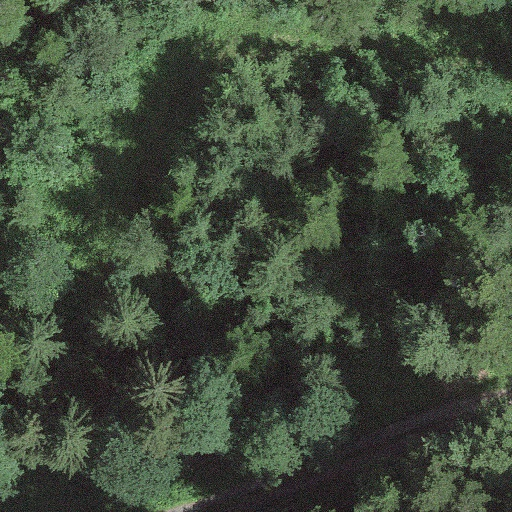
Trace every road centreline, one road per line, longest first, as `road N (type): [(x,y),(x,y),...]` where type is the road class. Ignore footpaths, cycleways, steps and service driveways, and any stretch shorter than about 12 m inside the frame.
road 1 (track): [(0,307),(110,253),(135,211),(145,142),(177,90),(230,51),(289,38),(446,52),(511,42)]
road 2 (track): [(94,511),(220,505),(290,487),(354,442),(435,413),(511,402)]
